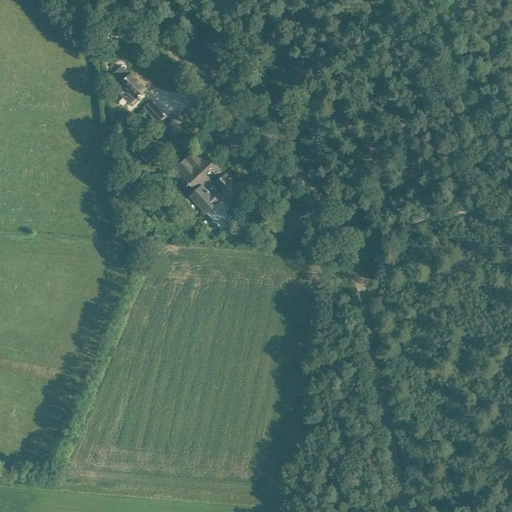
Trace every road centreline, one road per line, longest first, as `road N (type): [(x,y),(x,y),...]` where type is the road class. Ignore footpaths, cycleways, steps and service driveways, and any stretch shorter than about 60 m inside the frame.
road 1 (unclassified): [(400,511),(342,240),(230,111),(112,0)]
road 2 (track): [(511,223),(468,209),(342,240)]
